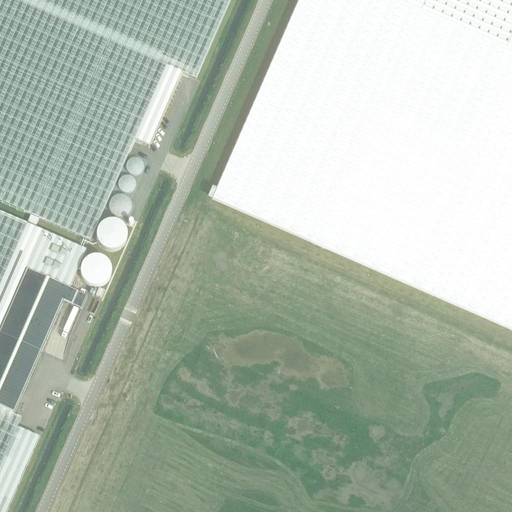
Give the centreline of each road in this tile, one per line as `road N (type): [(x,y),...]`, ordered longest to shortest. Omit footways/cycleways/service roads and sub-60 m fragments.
road 1 (unclassified): [(265,0),(42,511)]
road 2 (track): [(330,511),(409,326),(401,310),(174,206)]
